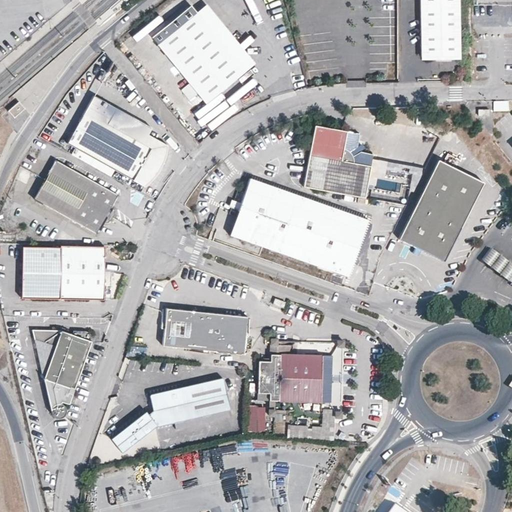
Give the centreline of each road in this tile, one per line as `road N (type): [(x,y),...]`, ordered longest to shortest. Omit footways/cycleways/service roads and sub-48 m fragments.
road 1 (residential): [(167,238),(162,222),(170,203),(201,158),(277,108),(341,96),(511,92)]
road 2 (residential): [(66,511),(75,460),(140,276),(167,238)]
road 3 (tertiary): [(149,0),(80,59),(0,186)]
road 4 (residential): [(167,238),(177,252),(338,309)]
road 5 (residential): [(342,297),(167,238)]
road 6 (trunk): [(17,511),(0,378)]
road 7 (primary): [(38,511),(0,390)]
